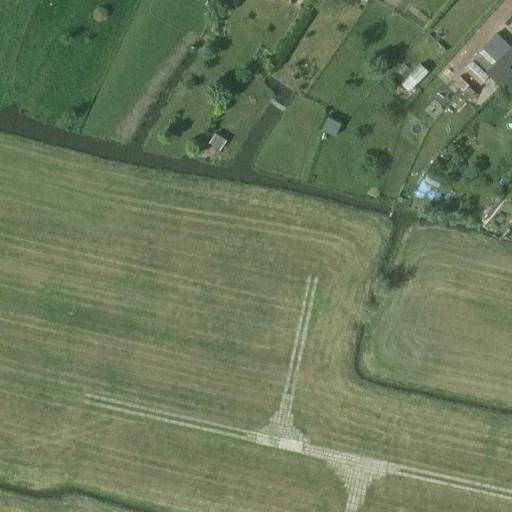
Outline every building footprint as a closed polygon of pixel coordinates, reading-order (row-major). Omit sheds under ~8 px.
[(480,50),(472,58),(486,71),(494,63),(498,58),(484,45),(480,50)] [(486,71),(485,73),(488,76),(494,82),(509,68),(511,64),(511,48),(510,46),(498,58),(494,63),(486,71)] [(472,61),(464,69),(480,84),(488,76),(485,73),(472,61)] [(420,64),(408,77),(416,84),(428,72),(420,64)] [(322,124),(319,130),(320,130),(331,136),(335,138),(342,124),(338,122),(327,116),(326,116),(322,124)]
